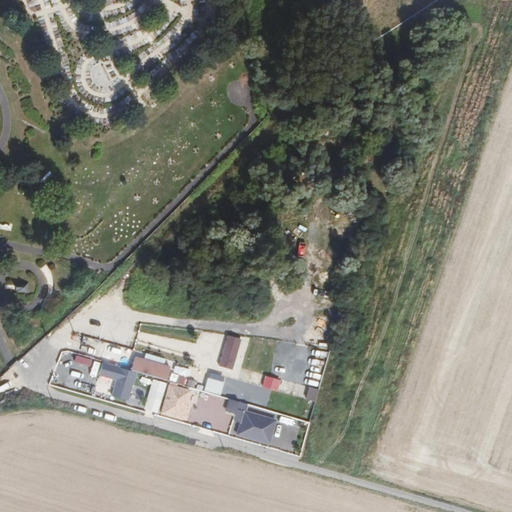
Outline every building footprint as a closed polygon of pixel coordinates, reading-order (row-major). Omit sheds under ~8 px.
[(26,282),(16,282),(16,291),(26,291),(26,282)] [(247,338),(235,333),(226,358),(239,363),(247,338)] [(132,370),(137,371),(168,380),(171,366),(135,356),(132,370)] [(132,370),(104,362),(100,374),(117,379),(112,395),(128,400),(137,371),(132,370)] [(177,381),(183,383),(185,376),(179,374),(177,381)] [(219,395),(224,381),(208,376),(203,390),(219,395)] [(264,386),(275,389),(278,380),(266,376),(264,386)] [(144,409),(157,413),(166,382),(153,378),(144,409)] [(200,390),(170,381),(161,413),(187,420),(191,405),(196,406),(200,390)] [(256,398),(245,394),(238,414),(247,418),(244,427),(269,435),(276,412),(253,405),(256,398)]
